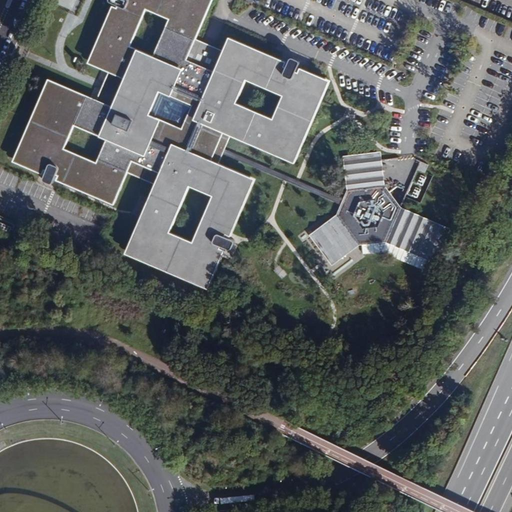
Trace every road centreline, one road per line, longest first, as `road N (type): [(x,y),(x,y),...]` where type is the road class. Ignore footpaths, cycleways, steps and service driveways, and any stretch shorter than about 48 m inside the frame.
road 1 (motorway): [(511,291),(416,417),(343,471),(280,495),(217,499),(167,488)]
road 2 (secondary): [(167,488),(142,445),(108,418),(60,403),(17,406)]
road 3 (motorway): [(511,401),(458,511)]
